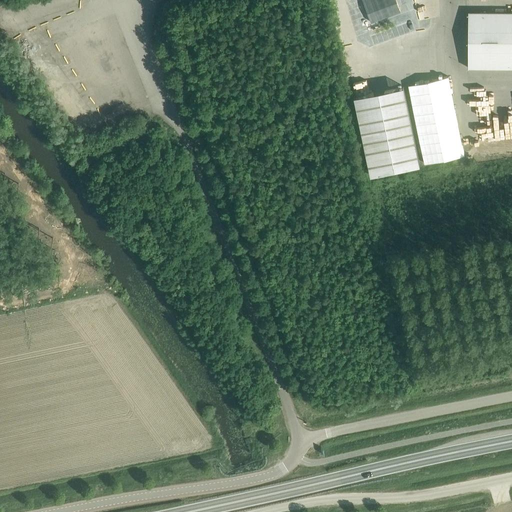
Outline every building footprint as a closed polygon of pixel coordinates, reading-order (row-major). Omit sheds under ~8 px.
[(396,0),(362,0),(371,22),(401,11),(396,0)] [(468,68),(511,68),(511,11),(469,11),(468,68)] [(103,33),(106,40),(123,31),(120,25),(103,33)] [(73,39),(75,45),(84,42),(83,36),(73,39)] [(60,48),(61,52),(72,48),(68,37),(51,44),(53,51),(60,48)] [(120,49),(114,52),(119,62),(133,55),(125,39),(117,43),(120,49)] [(385,72),(429,70),(429,60),(415,61),(415,58),(384,60),(385,72)] [(136,63),(118,69),(120,75),(138,70),(136,63)] [(414,82),(431,77),(429,71),(412,75),(414,82)] [(140,73),(120,80),(122,85),(134,81),(135,84),(143,81),(140,73)] [(449,76),(410,84),(425,162),(464,155),(449,76)] [(124,91),(126,96),(145,88),(142,83),(124,91)] [(404,83),(355,93),(371,172),(421,161),(404,83)]
